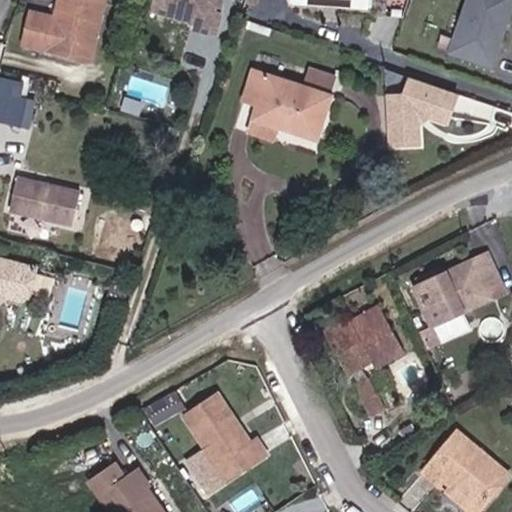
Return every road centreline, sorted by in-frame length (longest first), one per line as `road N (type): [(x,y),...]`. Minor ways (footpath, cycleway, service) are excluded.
road 1 (residential): [(0,426),(61,411),(261,304)]
road 2 (residential): [(261,304),(511,170)]
road 3 (residential): [(375,511),(355,495),(261,304)]
